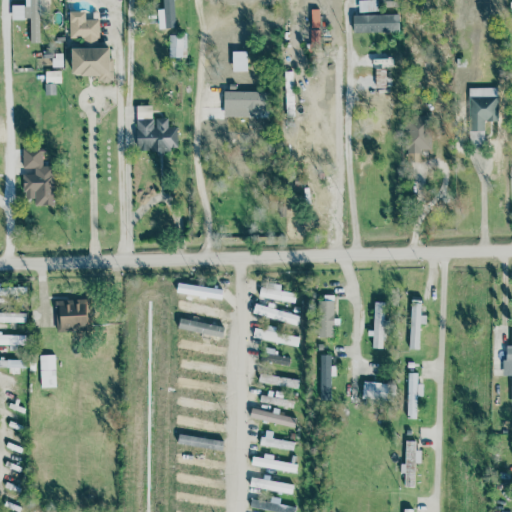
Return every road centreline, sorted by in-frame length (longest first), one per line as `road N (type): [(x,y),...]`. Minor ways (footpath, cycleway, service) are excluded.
road 1 (residential): [(0,263),(511,249)]
road 2 (residential): [(17,263),(18,0)]
road 3 (residential): [(238,511),(241,257)]
road 4 (residential): [(360,253),(351,90)]
